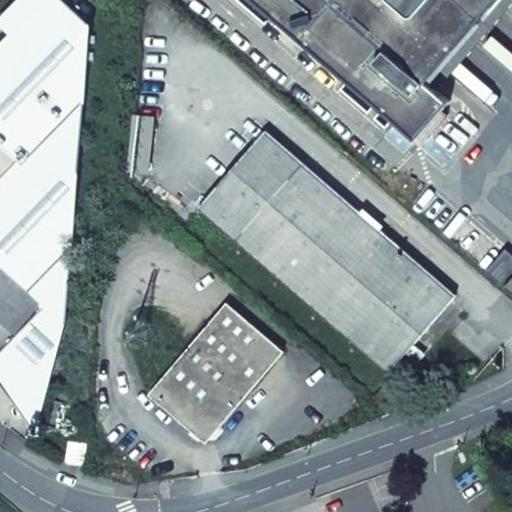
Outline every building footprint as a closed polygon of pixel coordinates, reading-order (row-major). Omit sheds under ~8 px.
[(43,0),(0,45),(0,354),(32,320),(42,308),(38,305),(41,302),(42,301),(67,303),(74,214),(89,25),(62,0),(43,0)] [(497,0),(254,0),(417,140),(449,101),(426,82),(497,0)] [(456,296),(303,164),(265,131),(199,208),(236,241),(388,373),(456,296)] [(437,189),(417,212),(440,231),(460,209),(437,189)] [(443,231),(489,270),(505,250),(460,212),(443,231)] [(489,270),(487,272),(502,285),(511,273),(511,253),(506,249),(505,250),(489,270)] [(32,320),(0,354),(0,379),(38,433),(65,321),(66,321),(67,303),(42,301),(41,302),(38,305),(42,308),(32,320)] [(284,352),(226,303),(149,394),(192,431),(218,430),(284,352)] [(403,401),(384,386),(376,396),(394,412),(403,401)] [(79,442),(68,442),(67,463),(78,464),(79,442)] [(86,443),(79,442),(78,464),(85,464),(86,443)] [(498,470),(487,478),(499,496),(511,488),(498,470)]
